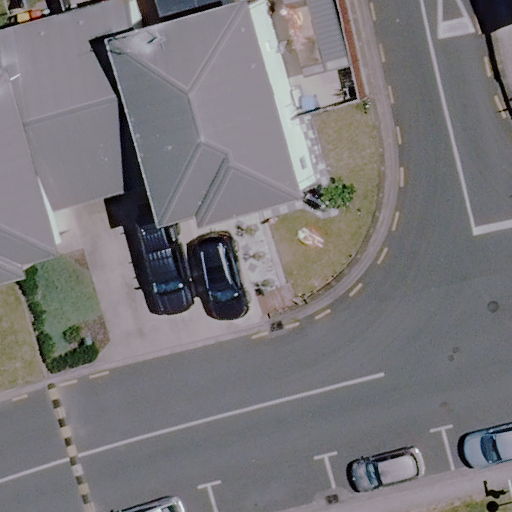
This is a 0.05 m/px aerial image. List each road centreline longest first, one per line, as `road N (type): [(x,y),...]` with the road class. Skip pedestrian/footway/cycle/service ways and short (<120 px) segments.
road 1 (residential): [(0,483),(74,455),(493,346)]
road 2 (residential): [(493,346),(418,0)]
